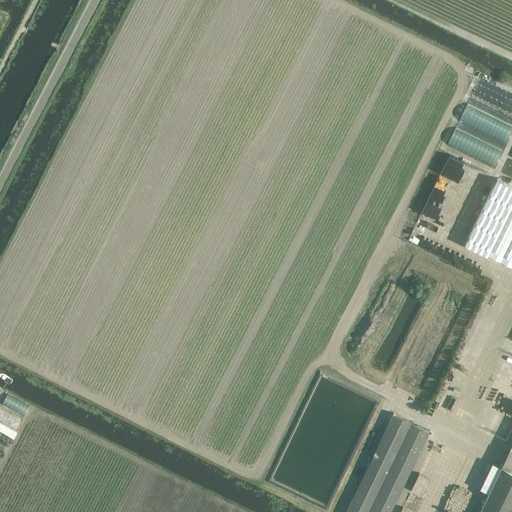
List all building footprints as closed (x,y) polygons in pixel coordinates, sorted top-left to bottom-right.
[(459,120),(507,141),(511,130),(511,124),(466,104),(459,120)] [(455,127),(447,144),(495,166),(503,149),(455,127)] [(476,136),(504,149),(507,142),(479,129),(476,136)] [(511,185),(510,184),(497,178),(465,243),(511,266),(511,185)] [(1,404),(23,415),(29,404),(7,392),(1,404)] [(0,408),(0,421),(16,428),(21,418),(0,408)] [(345,511),(390,511),(430,431),(393,413),(345,511)] [(511,511),(511,444),(509,450),(501,466),(493,462),(481,487),(489,491),(478,511),(511,511)]
